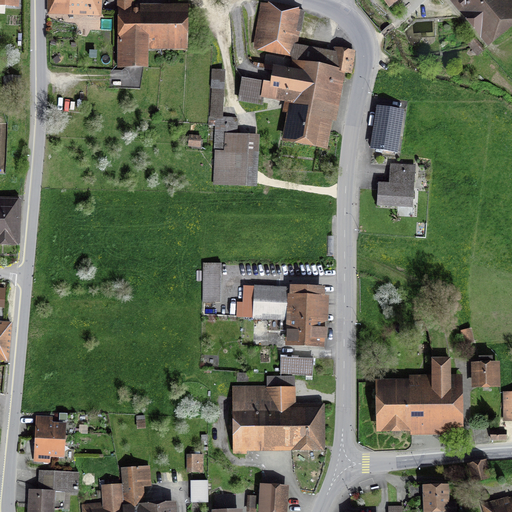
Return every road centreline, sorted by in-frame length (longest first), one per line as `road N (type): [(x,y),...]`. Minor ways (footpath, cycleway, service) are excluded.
road 1 (tertiary): [(4,511),(37,129),(38,0)]
road 2 (residential): [(347,16),(365,51),(345,193),(343,465)]
road 3 (tertiary): [(343,465),(511,452)]
